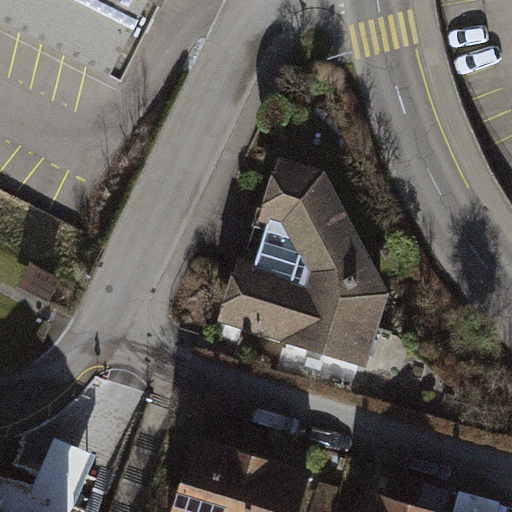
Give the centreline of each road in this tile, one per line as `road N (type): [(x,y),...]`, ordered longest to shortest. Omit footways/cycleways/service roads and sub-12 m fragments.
road 1 (residential): [(0,405),(44,388),(126,311),(261,0)]
road 2 (tertiary): [(392,0),(397,45),(464,211),(511,286)]
